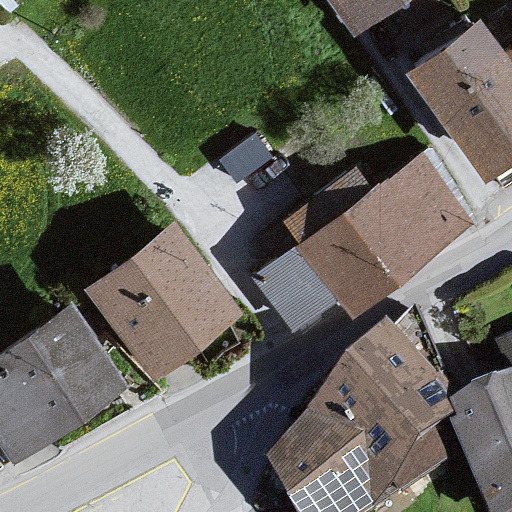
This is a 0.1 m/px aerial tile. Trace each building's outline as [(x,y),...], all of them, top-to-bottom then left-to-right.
[(335,0),(344,12),(361,0),(335,0)] [(511,24),(497,35),(471,0),(447,0),(389,40),(472,159),(511,131),(511,24)] [(468,214),(420,143),(371,176),(357,154),(272,211),(285,231),(246,258),(286,316),(336,282),(346,297),(468,214)] [(234,297),(163,201),(73,266),(144,362),(234,297)] [(122,363),(65,278),(0,321),(0,432),(5,441),(122,363)] [(343,344),(270,451),(300,511),(352,511),(458,450),(450,381),(396,311),(343,344)] [(504,358),(450,381),(458,450),(487,511),(500,511),(511,507),(511,328),(495,336),(504,358)]
